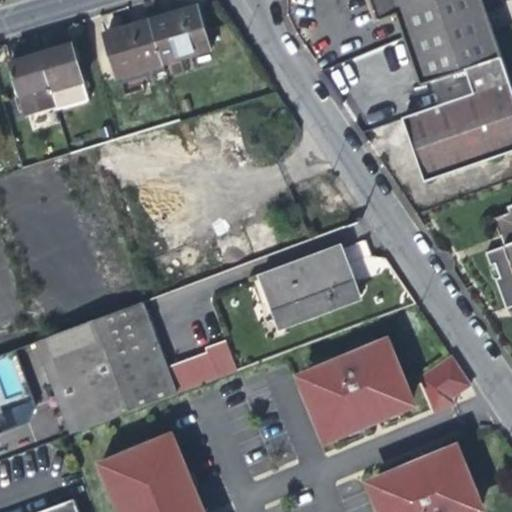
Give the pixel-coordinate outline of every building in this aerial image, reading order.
[(466,71),(501,59),(480,0),(370,0),(378,22),(397,15),(403,34),(422,87),(466,71)] [(173,14),(149,21),(162,66),(209,52),(198,7),(173,14)] [(118,79),(162,66),(149,21),(126,28),(104,35),(118,79)] [(27,116),(55,107),(56,110),(88,100),(71,45),(42,54),(11,63),(27,116)] [(474,94),(509,81),(508,78),(501,59),(466,71),(474,94)] [(511,90),(509,81),(474,94),(404,119),(416,152),(427,184),(511,153),(511,90)] [(509,215),(494,220),(505,249),(485,256),(490,267),(494,266),(497,273),(499,278),(495,280),(507,311),(511,309),(511,206),(507,208),(509,215)] [(260,276),(278,329),(359,300),(349,273),(340,247),(260,276)] [(176,394),(142,303),(93,321),(127,412),(176,394)] [(68,434),(127,412),(93,321),(33,343),(68,434)] [(401,394),(409,391),(403,375),(394,354),(385,357),(380,343),(307,373),(312,387),(304,390),(319,428),(327,424),(334,440),(370,424),(369,420),(376,417),(378,421),(407,409),(401,394)] [(434,406),(452,398),(470,386),(451,358),(421,378),(434,406)] [(188,475),(171,434),(148,444),(150,449),(125,459),(123,454),(99,464),(115,504),(123,501),(127,511),(201,511),(203,511),(193,486),(186,489),(182,478),(188,475)] [(374,497),(379,511),(475,511),(471,500),(479,497),(464,460),(455,463),(450,450),(420,461),(422,466),(414,469),(412,464),(376,478),(382,494),(374,497)] [(75,511),(71,501),(42,511),(75,511)]
